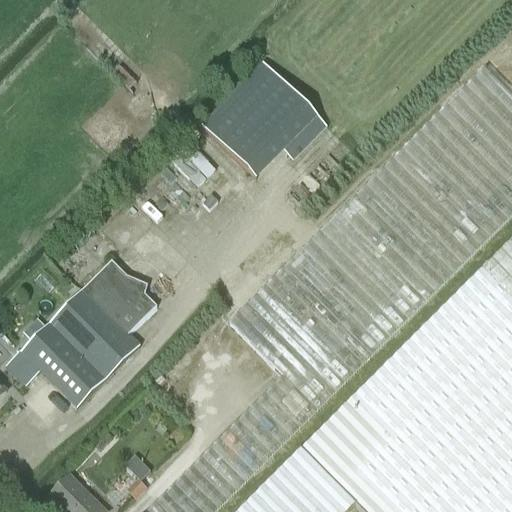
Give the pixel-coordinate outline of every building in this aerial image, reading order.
[(292,165),(326,130),(262,68),(201,130),(247,175),(257,183),(283,156),(292,165)] [(152,511),(220,511),(511,220),(511,102),(484,74),(228,327),(283,382),(158,506),(152,511)] [(359,511),(511,511),(511,243),(242,511),(352,511),(356,509),(359,511)] [(144,299),(146,290),(126,281),(111,266),(100,277),(83,295),(83,294),(21,356),(77,413),(139,352),(128,340),(145,323),(144,322),(156,311),(144,299)] [(26,389),(37,379),(17,359),(6,370),(26,389)] [(57,511),(99,511),(69,481),(48,502),(57,511)] [(126,494),(135,503),(146,492),(137,483),(126,494)]
